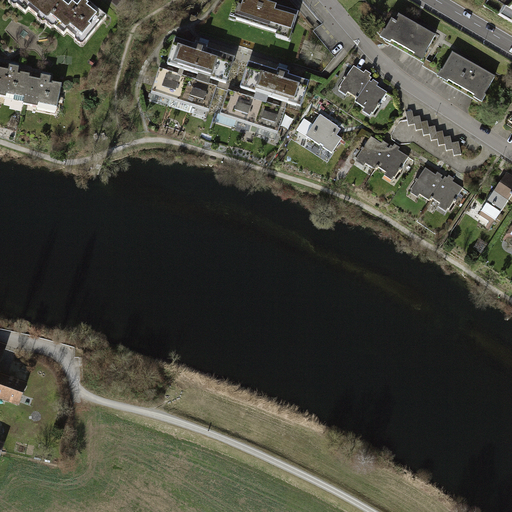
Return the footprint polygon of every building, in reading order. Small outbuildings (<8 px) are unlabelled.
[(10,0),(7,4),(23,16),(26,11),(52,31),(56,27),(65,34),(68,31),(76,38),(75,40),(82,45),(98,26),(97,26),(105,15),(91,4),(87,9),(83,5),(75,0),(10,0)] [(265,0),(240,0),(239,5),(236,5),(231,22),(278,36),(276,41),(290,45),(300,14),(272,6),(264,4),(265,0)] [(511,4),(509,7),(506,5),(501,14),(511,20),(511,4)] [(437,37),(396,15),(382,39),(423,62),(437,37)] [(234,59),(175,39),(167,65),(225,85),(234,59)] [(495,77),(452,54),(439,79),(481,102),(495,77)] [(310,82),(248,63),(240,89),(302,108),(310,82)] [(0,65),(0,95),(56,110),(64,82),(43,77),(11,68),(0,65)] [(362,75),(353,69),(338,93),(372,116),(388,92),(374,82),(362,75)] [(215,88),(160,70),(150,101),(206,119),(215,88)] [(285,109),(228,91),(218,122),(275,140),(285,109)] [(413,110),(405,111),(408,125),(415,124),(416,130),(423,128),(424,135),(430,134),(431,140),(438,139),(439,145),(445,144),(447,150),(453,149),(455,155),(462,154),(459,141),(452,143),(450,136),(444,137),(443,131),(437,132),(435,125),(429,127),(428,120),(422,122),(420,116),(414,117),(413,110)] [(339,130),(319,116),(304,137),(332,157),(342,141),(335,136),(339,130)] [(381,142),(373,136),(358,159),(392,181),(407,159),(397,153),(381,142)] [(433,173),(425,168),(410,191),(446,214),(461,191),(452,185),(433,173)] [(511,197),(511,177),(506,174),(477,214),(492,225),(511,197)] [(0,376),(0,394),(7,397),(6,400),(19,404),(26,383),(14,379),(13,381),(0,376)]
